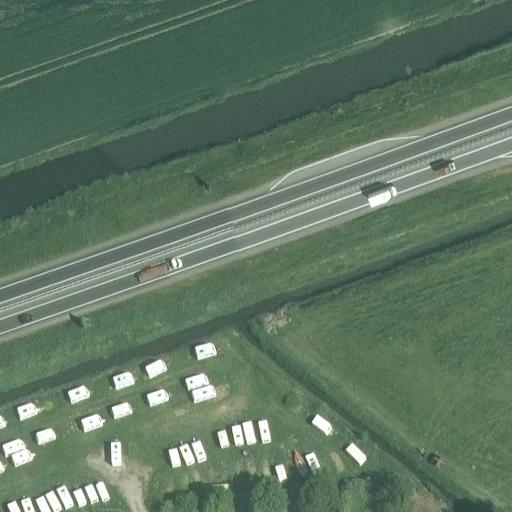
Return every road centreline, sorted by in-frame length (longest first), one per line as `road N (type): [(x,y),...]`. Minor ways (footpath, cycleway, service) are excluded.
road 1 (trunk): [(0,326),(511,141)]
road 2 (trunk): [(511,117),(0,299)]
